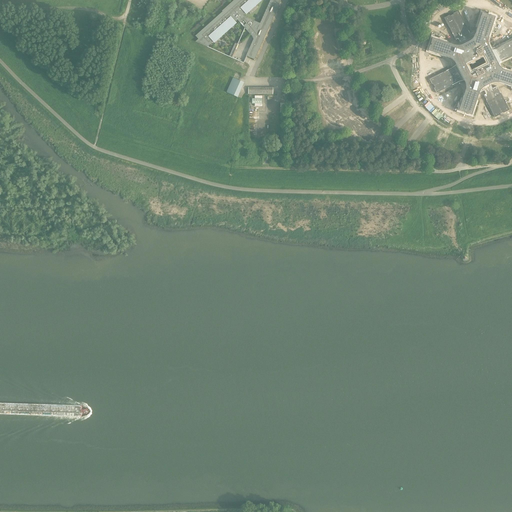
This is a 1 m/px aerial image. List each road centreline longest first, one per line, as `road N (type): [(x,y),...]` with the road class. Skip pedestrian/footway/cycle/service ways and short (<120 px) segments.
road 1 (unclassified): [(511,160),(434,171),(369,106),(353,73),(412,49),(401,0)]
road 2 (track): [(232,166),(434,171)]
road 3 (unknown): [(412,47),(440,81),(480,109),(511,58)]
road 4 (unknown): [(344,6),(348,68),(291,81)]
